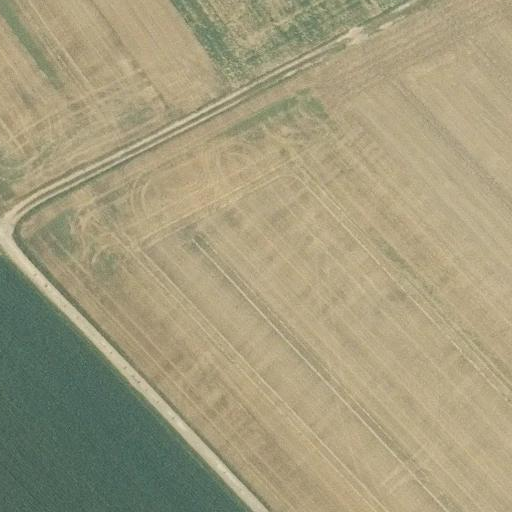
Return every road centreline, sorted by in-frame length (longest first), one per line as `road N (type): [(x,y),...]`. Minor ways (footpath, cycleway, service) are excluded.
road 1 (track): [(0,248),(69,204),(465,0)]
road 2 (track): [(257,511),(0,233)]
